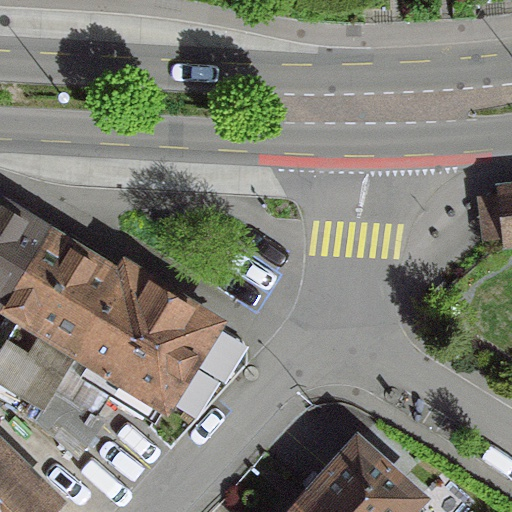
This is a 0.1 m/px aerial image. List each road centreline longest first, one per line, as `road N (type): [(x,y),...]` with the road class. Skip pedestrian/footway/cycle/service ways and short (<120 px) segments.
road 1 (primary): [(0,104),(370,126)]
road 2 (unknown): [(69,219),(290,395)]
road 3 (residential): [(171,511),(351,335)]
road 4 (residential): [(370,126),(351,335)]
road 5 (residential): [(351,335),(511,441)]
road 6 (primary): [(370,126),(511,118)]
